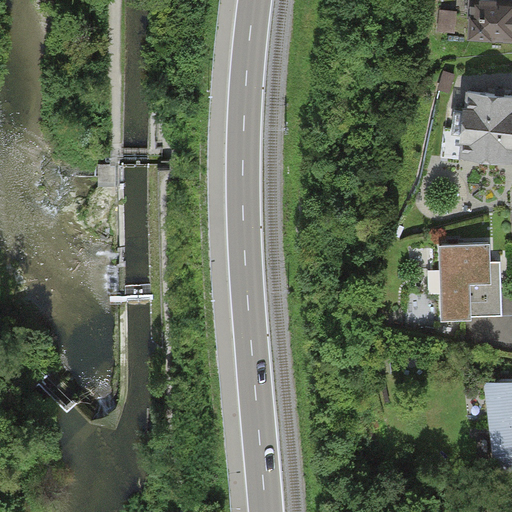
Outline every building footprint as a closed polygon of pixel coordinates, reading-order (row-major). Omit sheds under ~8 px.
[(511,0),(461,0),(460,39),(511,41),(511,0)] [(511,96),(467,91),(458,157),(511,163),(511,96)] [(117,172),(116,165),(99,166),(99,173),(100,189),(117,188),(117,172)] [(438,243),(442,319),(504,316),(501,260),(492,261),(491,241),(438,243)] [(511,380),(491,380),(498,450),(509,448),(511,467),(511,380)]
